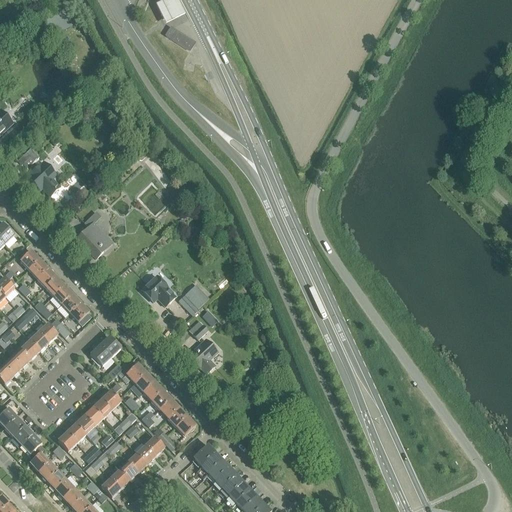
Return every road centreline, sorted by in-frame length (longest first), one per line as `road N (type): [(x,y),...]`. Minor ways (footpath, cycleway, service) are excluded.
road 1 (unclassified): [(490,511),(492,485),(345,278),(310,204),(417,0)]
road 2 (primary): [(256,168),(404,511)]
road 3 (primary): [(428,511),(332,315),(275,171)]
road 4 (primary): [(275,171),(194,0)]
road 5 (primary): [(183,0),(256,168)]
road 6 (residential): [(111,319),(6,205)]
road 7 (residential): [(216,431),(111,319)]
